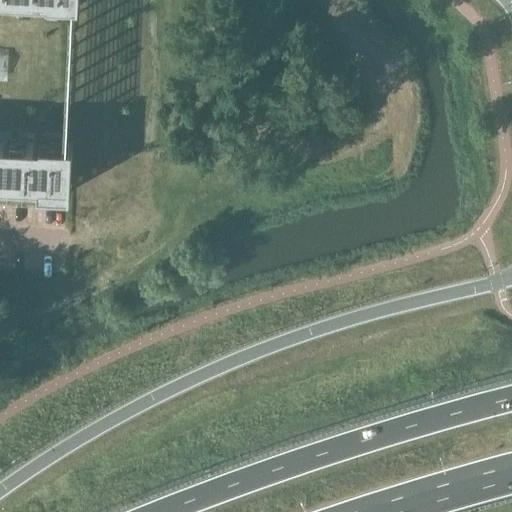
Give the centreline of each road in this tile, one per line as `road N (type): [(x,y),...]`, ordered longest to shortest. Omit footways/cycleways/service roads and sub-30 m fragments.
road 1 (trunk): [(496,285),(322,330),(191,380),(93,430),(0,492)]
road 2 (trunk): [(511,399),(323,453),(167,511)]
road 3 (trunk): [(383,511),(511,474)]
